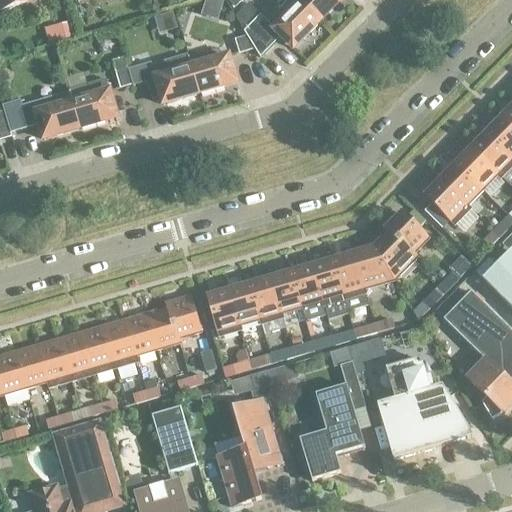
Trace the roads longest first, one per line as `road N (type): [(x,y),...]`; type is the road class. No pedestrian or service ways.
road 1 (residential): [(0,282),(334,187),(511,8)]
road 2 (residential): [(0,195),(288,110),(398,0)]
